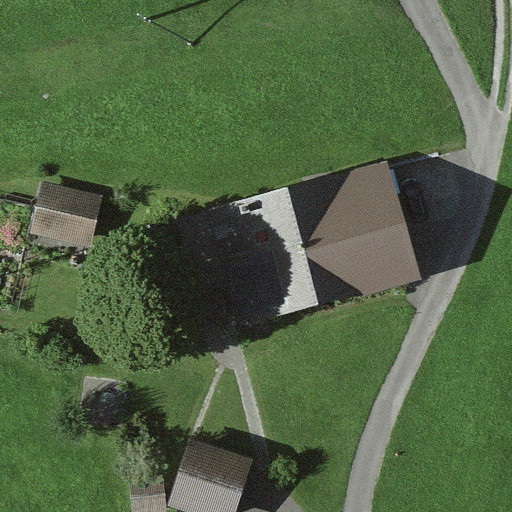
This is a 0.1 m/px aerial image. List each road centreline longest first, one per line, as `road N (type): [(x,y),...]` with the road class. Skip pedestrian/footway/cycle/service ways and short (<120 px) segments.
road 1 (unclassified): [(511,181),(349,492),(347,511)]
road 2 (track): [(451,0),(511,144)]
